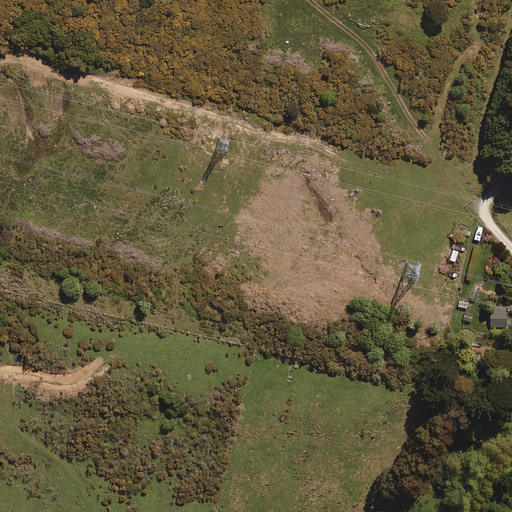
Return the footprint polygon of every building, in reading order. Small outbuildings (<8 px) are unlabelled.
[(471,230),(459,227),(457,234),(469,237),(471,230)] [(454,242),(452,248),(465,251),(466,245),(454,242)] [(459,251),(453,250),(450,260),(455,262),(459,251)] [(480,290),(474,288),(470,298),(476,300),(480,290)] [(469,302),(460,300),(458,307),(468,309),(469,302)] [(507,306),(491,307),(492,327),(507,326),(507,306)] [(475,315),(465,313),(464,321),(474,323),(475,315)]
